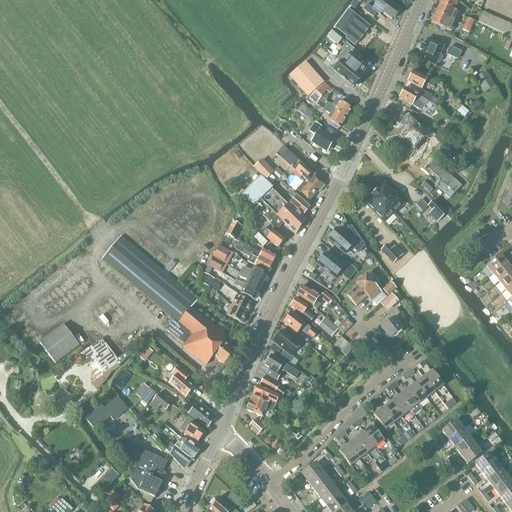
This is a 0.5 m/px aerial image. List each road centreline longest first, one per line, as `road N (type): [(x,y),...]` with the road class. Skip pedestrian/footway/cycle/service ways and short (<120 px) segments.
road 1 (tertiary): [(219,429),(423,0)]
road 2 (track): [(0,102),(106,237)]
road 3 (unclassified): [(273,488),(393,368)]
